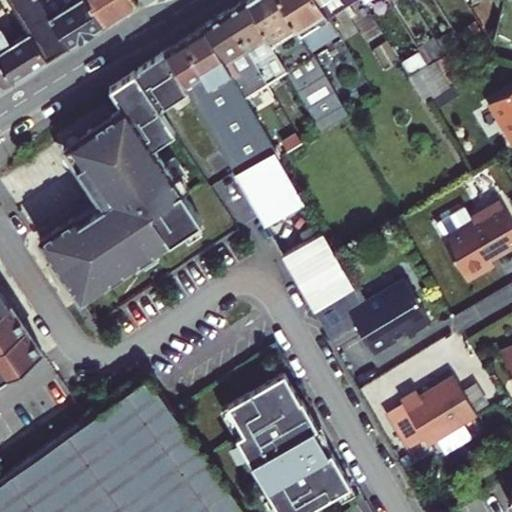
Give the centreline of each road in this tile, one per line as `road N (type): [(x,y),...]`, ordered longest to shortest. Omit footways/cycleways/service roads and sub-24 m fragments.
road 1 (residential): [(0,232),(61,328),(88,349),(141,339),(235,281),(271,293),(397,511)]
road 2 (residential): [(197,0),(0,115)]
road 3 (residential): [(364,372),(511,289)]
